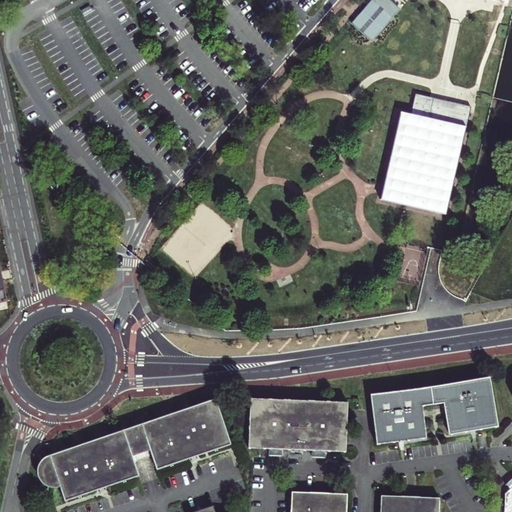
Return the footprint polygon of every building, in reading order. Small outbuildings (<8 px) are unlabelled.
[(371,42),(400,10),(388,0),(371,0),(350,23),(371,42)] [(412,116),(401,114),(382,202),(447,217),(472,109),(416,96),(412,116)] [(0,266),(0,304),(8,302),(0,266)] [(107,287),(100,280),(93,286),(100,294),(107,287)] [(425,437),(420,408),(443,405),(447,435),(451,436),(497,429),(490,383),(487,380),(375,396),(371,399),(378,446),(421,440),(425,437)] [(149,451),(156,472),(233,445),(217,399),(133,428),(142,453),(149,451)] [(272,449),(279,450),(315,451),(322,452),(347,453),(347,448),(349,403),(251,399),(249,448),(272,449)] [(65,503),(141,477),(134,456),(142,453),(133,428),(51,456),(48,457),(45,459),(41,464),(40,466),(38,472),(38,475),(39,478),(40,480),(43,483),(46,485),(48,486),(51,487),(56,487),(60,487),(65,503)] [(347,511),(348,495),(292,493),(291,511),(347,511)] [(438,511),(440,499),(381,497),(380,511),(438,511)]
